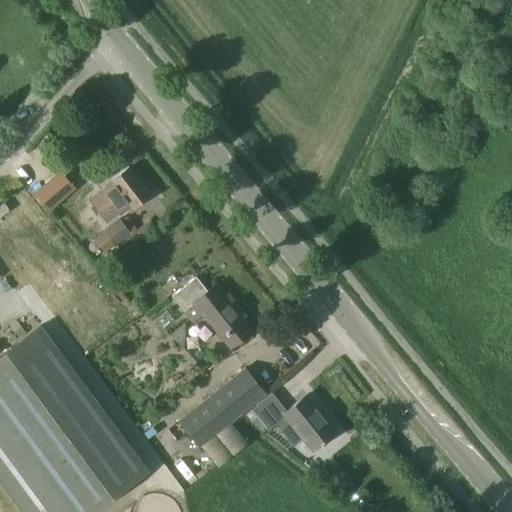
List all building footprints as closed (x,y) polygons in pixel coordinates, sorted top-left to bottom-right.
[(150,196),(128,168),(88,199),(106,223),(129,206),(132,210),(150,196)] [(74,189),(60,173),(35,195),(48,211),(74,189)] [(27,210),(0,233),(0,244),(11,258),(29,242),(43,258),(58,245),(27,210)] [(136,230),(126,217),(121,222),(118,219),(93,240),(104,253),(115,245),(118,248),(133,236),(136,241),(152,229),(146,222),(136,230)] [(207,292),(195,277),(171,297),(192,323),(202,315),(230,350),(252,332),(215,285),(207,292)] [(0,355),(0,482),(22,511),(92,511),(148,471),(40,326),(0,355)] [(244,367),(177,420),(199,447),(266,394),(244,367)] [(286,411),(272,394),(252,410),(257,416),(251,422),(265,433),(276,425),(293,446),(303,439),(312,451),(334,433),(305,397),(286,411)] [(345,475),(331,463),(319,476),(336,486),(345,475)]
